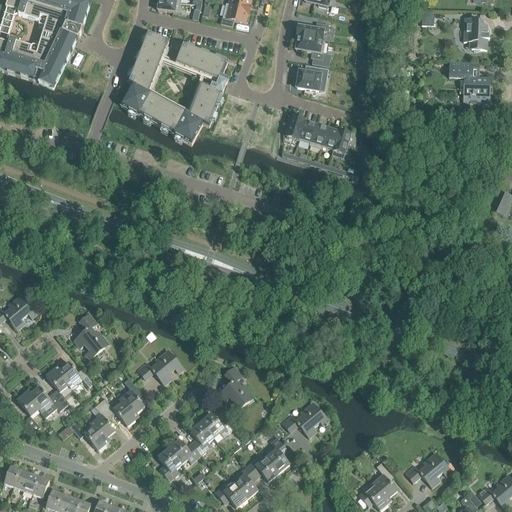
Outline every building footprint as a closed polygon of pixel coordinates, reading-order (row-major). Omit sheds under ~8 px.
[(90,5),(73,0),(8,0),(5,9),(6,10),(5,13),(4,18),(0,29),(0,72),(33,83),(33,81),(39,83),(38,85),(53,92),(55,88),(65,67),(74,47),(73,46),(75,41),(78,42),(83,32),(82,31),(90,5)] [(226,6),(249,12),(250,8),(251,8),(251,7),(250,7),(251,0),(229,0),(228,6),(226,6)] [(305,0),(305,3),(319,7),(318,9),(326,10),(326,8),(328,9),(329,0),(305,0)] [(180,15),(181,5),(159,3),(157,12),(180,15)] [(248,16),(249,12),(226,6),(221,27),(232,29),(234,23),(246,26),(246,24),(247,25),(249,19),(247,19),(248,17),(249,16),(248,16)] [(202,18),(208,19),(210,9),(205,7),(202,18)] [(434,15),(422,14),(422,28),(434,29),(434,15)] [(474,52),(474,54),(476,53),(477,53),(479,53),(480,52),(487,52),(487,41),(488,38),(488,36),(486,36),(487,28),(483,28),(483,22),(464,21),(465,21),(464,44),(463,44),(463,45),(469,45),(472,46),(471,52),(474,52)] [(297,37),(296,40),(324,45),(325,44),(322,44),(324,33),(327,34),(328,27),(317,25),(316,31),(298,28),(298,30),(297,29),(296,37),(297,37)] [(148,96),(169,44),(148,35),(146,40),(147,41),(144,48),(143,47),(139,57),(140,57),(138,65),(136,64),(133,74),(134,74),(131,81),(130,81),(128,86),(132,88),(121,109),(129,114),(130,112),(137,116),(136,117),(139,119),(140,118),(144,121),(145,119),(152,123),(151,124),(162,130),(162,129),(169,133),(169,134),(173,136),(173,138),(176,139),(177,138),(183,142),(183,143),(191,148),(199,133),(203,127),(209,130),(212,123),(210,123),(213,116),(214,116),(218,108),(216,107),(219,100),(220,100),(222,97),(227,86),(226,86),(228,81),(222,78),(228,64),(183,47),(175,67),(219,84),(217,90),(212,88),(210,92),(201,88),(189,118),(148,96)] [(324,45),(296,40),(296,41),(297,41),(297,43),(296,43),(295,51),(296,51),(295,52),(312,55),(311,61),(322,63),(323,56),(324,45)] [(450,64),(450,65),(449,81),(465,81),(465,105),(489,105),(490,82),(472,81),(473,65),(450,64)] [(328,72),(311,69),(310,76),(299,74),(298,81),(296,81),(295,89),(297,89),(297,90),(318,94),(321,78),(327,79),(328,72)] [(291,125),(289,124),(287,131),(289,131),(288,136),(287,139),(298,143),(299,143),(305,123),(293,119),(291,125)] [(305,123),(298,143),(299,143),(299,142),(310,146),(316,127),(305,124),(305,123)] [(327,131),(316,127),(310,146),(309,148),(321,152),(322,150),(322,149),(327,131)] [(338,134),(327,131),(322,149),(322,150),(333,153),(332,154),(333,154),(339,134),(339,133),(338,134)] [(351,137),(339,134),(333,153),(333,154),(345,157),(346,154),(348,155),(350,148),(348,147),(351,137)] [(511,197),(506,195),(496,215),(507,219),(511,208),(511,207),(511,197)] [(0,326),(7,321),(7,322),(8,321),(18,333),(25,327),(22,323),(29,317),(32,321),(37,318),(21,298),(9,308),(11,311),(5,316),(0,310),(0,326)] [(85,333),(86,334),(74,344),(80,351),(85,347),(90,354),(86,358),(90,363),(109,347),(99,335),(96,337),(91,330),(96,325),(89,317),(80,325),(86,333),(85,333)] [(138,373),(146,382),(153,376),(154,377),(155,376),(164,388),(172,382),(168,378),(175,372),(179,377),(184,372),(168,353),(155,363),(157,366),(151,371),(147,365),(138,373)] [(89,390),(94,386),(84,375),(80,378),(69,366),(61,372),(66,379),(63,382),(69,389),(68,389),(70,392),(82,382),(89,390)] [(61,372),(59,369),(47,379),(60,395),(55,399),(64,410),(69,406),(60,395),(68,389),(69,389),(63,382),(66,379),(61,372)] [(231,411),(235,416),(254,400),(244,388),(242,390),(236,383),(242,379),(234,370),(225,378),(232,386),(231,387),(220,397),(225,404),(230,400),(235,408),(231,411)] [(134,397),(139,393),(129,381),(125,385),(131,393),(119,403),(122,406),(128,413),(131,410),(137,416),(145,410),(134,397)] [(64,410),(55,399),(50,403),(40,390),(32,397),(37,403),(33,406),(39,412),(38,413),(45,421),(57,411),(59,414),(64,410)] [(32,397),(29,393),(17,403),(30,419),(26,423),(35,434),(40,430),(31,419),(38,413),(39,412),(33,406),(37,403),(32,397)] [(127,429),(139,419),(137,416),(131,410),(128,413),(122,406),(114,412),(105,401),(100,405),(110,417),(114,413),(127,429)] [(105,421),(110,417),(100,405),(95,409),(102,417),(90,427),(93,430),(98,437),(102,434),(107,440),(115,434),(105,421)] [(302,419),(295,424),(291,419),(282,426),(289,435),(297,429),(298,430),(299,429),(309,441),(316,435),(312,431),(319,425),(323,429),(328,425),(313,406),(300,416),(302,419)] [(201,425),(214,441),(219,436),(223,440),(233,432),(224,421),(219,425),(212,416),(201,425)] [(192,448),(201,458),(211,450),(208,446),(214,441),(201,425),(190,434),(198,443),(192,448)] [(71,430),(80,441),(85,437),(98,453),(110,443),(107,440),(102,434),(98,437),(93,430),(85,437),(76,426),(71,430)] [(283,437),(278,431),(272,436),(277,442),(283,437)] [(64,433),(59,437),(63,442),(68,438),(64,433)] [(169,452),(182,467),(187,462),(191,467),(201,458),(192,448),(187,452),(180,443),(169,452)] [(267,461),(279,476),(290,467),(283,458),(288,454),(279,443),(269,452),(272,456),(267,461)] [(176,472),(182,467),(169,452),(158,460),(166,470),(161,474),(169,484),(179,476),(176,472)] [(425,468),(419,473),(415,468),(406,475),(414,485),(422,479),(423,479),(433,491),(440,485),(436,480),(443,475),(447,479),(452,475),(436,456),(423,466),(425,468)] [(247,470),(256,480),(261,476),(268,485),(279,476),(267,461),(261,466),(257,461),(247,470)] [(381,497),(382,495),(384,494),(389,500),(390,500),(398,494),(387,481),(392,477),(382,465),(378,469),(384,478),(372,487),(375,490),(381,497)] [(11,469),(4,487),(14,490),(21,473),(11,469)] [(235,487),(245,499),(247,502),(258,494),(251,484),(256,480),(247,470),(237,478),(240,482),(235,487)] [(21,473),(14,490),(24,494),(30,476),(21,473)] [(30,476),(24,494),(33,498),(40,480),(30,476)] [(479,497),(486,507),(494,501),(495,501),(496,501),(504,511),(505,511),(511,507),(511,506),(509,503),(511,500),(511,481),(509,477),(496,487),(499,490),(492,496),(488,490),(479,497)] [(40,480),(33,498),(43,501),(50,484),(40,480)] [(215,496),(224,506),(229,502),(237,511),(247,502),(245,499),(235,487),(229,492),(225,488),(215,496)] [(374,505),(378,511),(381,511),(392,503),(390,500),(389,500),(384,494),(382,495),(381,497),(375,490),(367,497),(364,493),(359,498),(369,509),(374,505)] [(46,511),(49,511),(56,511),(62,497),(52,493),(46,511)] [(467,498),(474,506),(479,502),(472,494),(467,498)] [(56,511),(67,511),(72,501),(62,497),(56,511)] [(473,511),(476,510),(466,499),(462,503),(468,511),(466,511),(473,511)] [(72,501),(67,511),(78,511),(82,504),(72,501)]
